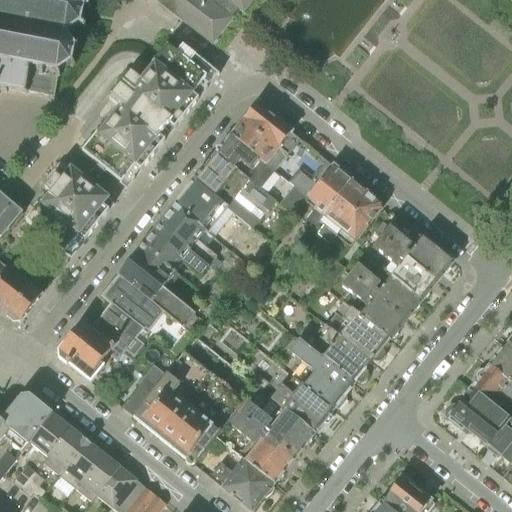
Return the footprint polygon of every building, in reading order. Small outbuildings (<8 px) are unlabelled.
[(0,0),(0,92),(7,94),(8,91),(24,94),(26,97),(29,94),(54,99),(58,80),(61,79),(69,67),(73,70),(76,66),(72,64),(73,52),(79,51),(78,46),(73,47),(70,41),(79,28),(85,32),(87,29),(81,24),(84,11),(91,10),(90,5),(83,7),(78,0),(0,0)] [(161,0),(159,4),(161,6),(213,46),(231,22),(231,21),(239,11),(243,14),(254,0),(161,0)] [(145,75),(139,82),(131,75),(115,95),(109,103),(73,146),(128,189),(152,159),(219,76),(200,61),(199,60),(183,47),(179,51),(177,54),(172,51),(168,47),(155,63),(153,66),(145,75)] [(275,174),(288,157),(300,142),(260,110),(253,111),(247,118),(248,120),(232,139),(231,138),(260,162),(275,174)] [(260,192),(275,174),(260,162),(231,138),(216,156),(260,192)] [(260,222),(251,215),(258,206),(267,213),(275,204),(265,196),(260,192),(216,156),(195,183),(235,216),(236,217),(247,226),(246,226),(253,231),(260,222)] [(320,158),(304,177),(295,189),(309,201),(334,169),(320,158)] [(324,218),(324,219),(352,184),(334,169),(309,201),(306,204),(315,211),(304,224),(313,232),(324,218)] [(115,206),(71,171),(63,182),(56,177),(45,191),(49,194),(26,223),(71,260),(115,206)] [(175,208),(215,241),(235,216),(195,183),(175,208)] [(369,197),(352,184),(324,219),(341,232),(369,197)] [(308,200),(295,189),(290,195),(303,206),(308,200)] [(0,243),(24,215),(0,194),(0,243)] [(350,250),(372,223),(382,211),(381,207),(369,197),(341,232),(336,238),(350,250)] [(217,259),(207,251),(215,241),(175,208),(159,228),(209,269),(217,259)] [(142,248),(173,273),(173,272),(180,264),(200,280),(209,269),(159,228),(142,248)] [(452,264),(415,234),(407,244),(389,229),(381,239),(436,284),(443,274),(447,275),(451,270),(449,266),(452,264)] [(381,239),(373,250),(392,265),(385,274),(420,303),(422,301),(426,301),(429,297),(428,293),(436,284),(381,239)] [(119,277),(166,315),(183,329),(185,328),(188,330),(197,319),(194,316),(195,315),(181,304),(184,300),(166,286),(173,277),(176,274),(173,272),(173,273),(142,248),(140,251),(119,277)] [(344,272),(332,261),(315,282),(327,293),(344,272)] [(0,312),(13,323),(21,322),(42,297),(0,263),(0,312)] [(378,283),(358,268),(350,279),(405,322),(412,313),(416,313),(420,309),(418,305),(420,303),(385,274),(378,283)] [(119,277),(102,298),(112,306),(97,325),(122,345),(120,347),(127,352),(143,332),(148,336),(166,315),(119,277)] [(353,312),(389,342),(391,340),(394,340),(398,335),(397,332),(405,322),(350,279),(342,289),(359,303),(353,312)] [(218,284),(227,291),(230,287),(222,280),(218,284)] [(236,291),(230,287),(227,291),(212,310),(217,314),(236,291)] [(340,339),(341,340),(371,365),(373,362),(377,363),(380,362),(384,360),(385,356),(385,352),(383,349),(389,342),(353,312),(352,313),(343,305),(334,315),(349,328),(340,339)] [(93,329),(83,322),(59,352),(60,360),(91,385),(104,368),(101,366),(109,356),(118,363),(127,352),(120,347),(122,345),(97,325),(93,329)] [(313,353),(354,386),(356,383),(360,384),(363,384),(366,381),(368,378),(368,374),(366,371),(371,365),(341,340),(340,339),(339,339),(324,327),(316,338),(321,342),(313,353)] [(187,333),(183,338),(192,345),(196,341),(187,333)] [(343,399),(354,386),(313,353),(299,343),(290,355),(307,369),(297,382),(333,412),(335,409),(338,411),(346,401),(343,399)] [(511,355),(505,350),(503,352),(500,352),(496,357),(497,361),(490,368),(511,385),(511,355)] [(197,366),(184,355),(158,388),(133,419),(146,429),(197,366)] [(221,385),(197,366),(146,429),(170,449),(221,385)] [(472,391),(499,413),(511,422),(511,423),(511,385),(490,368),(490,369),(489,369),(487,372),(484,371),(480,372),(478,374),(476,377),(476,381),(477,383),(472,391)] [(268,386),(258,378),(252,385),(262,394),(268,386)] [(133,419),(158,388),(147,379),(122,410),(133,419)] [(331,415),(333,412),(297,382),(297,383),(293,380),(285,390),(282,388),(271,401),(279,407),(280,407),(314,435),(323,424),(328,425),(333,419),(331,415)] [(194,468),(245,404),(221,385),(170,449),(194,468)] [(448,421),(462,433),(466,429),(478,439),(499,413),(472,391),(471,392),(458,409),(455,408),(452,407),(450,409),(447,410),(446,413),(445,417),(448,421)] [(0,481),(3,477),(30,445),(54,417),(29,397),(22,398),(19,401),(4,419),(0,419),(0,481)] [(242,417),(294,460),(304,448),(308,447),(312,442),(312,438),(314,435),(280,407),(279,407),(268,421),(250,407),(242,417)] [(499,413),(478,439),(490,449),(511,422),(499,413)] [(71,430),(54,417),(30,445),(47,458),(48,459),(71,430)] [(284,473),(294,460),(242,417),(232,430),(250,445),(239,458),(245,463),(246,462),(275,485),(276,483),(280,483),(284,477),(284,473)] [(511,423),(511,422),(490,449),(502,458),(511,445),(511,425),(511,423)] [(59,478),(87,443),(71,430),(48,459),(47,458),(42,464),(59,478)] [(87,443),(59,478),(75,491),(104,457),(87,443)] [(511,466),(511,445),(502,458),(511,466)] [(104,457),(75,491),(91,504),(96,497),(97,498),(120,470),(104,457)] [(210,480),(249,511),(253,511),(264,499),(266,500),(271,496),(274,490),(272,488),(275,485),(246,462),(245,463),(235,477),(222,466),(210,480)] [(21,492),(35,473),(27,467),(12,486),(21,492)] [(120,470),(97,498),(114,511),(129,511),(147,491),(120,470)] [(46,482),(35,473),(21,492),(30,500),(33,496),(40,501),(46,494),(40,489),(46,482)] [(429,511),(434,507),(413,489),(416,485),(406,477),(403,481),(401,480),(381,505),(388,511),(429,511)] [(145,511),(156,498),(147,491),(129,511),(145,511)] [(161,511),(166,506),(156,498),(145,511),(161,511)]
